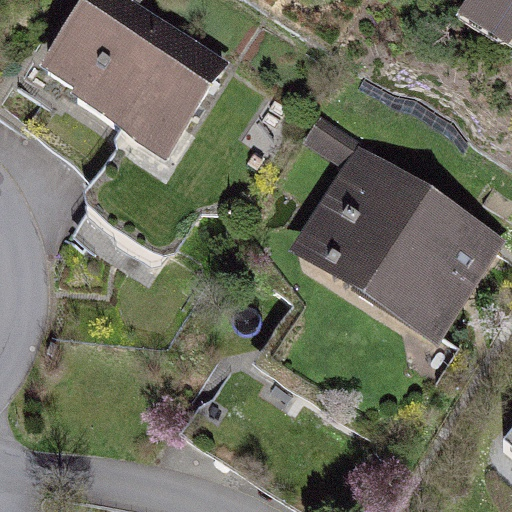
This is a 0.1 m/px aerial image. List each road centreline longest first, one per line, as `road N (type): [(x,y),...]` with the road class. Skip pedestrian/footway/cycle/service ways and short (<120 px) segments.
road 1 (residential): [(0,464),(194,500),(215,511)]
road 2 (residential): [(0,220),(17,244),(12,353),(0,368)]
